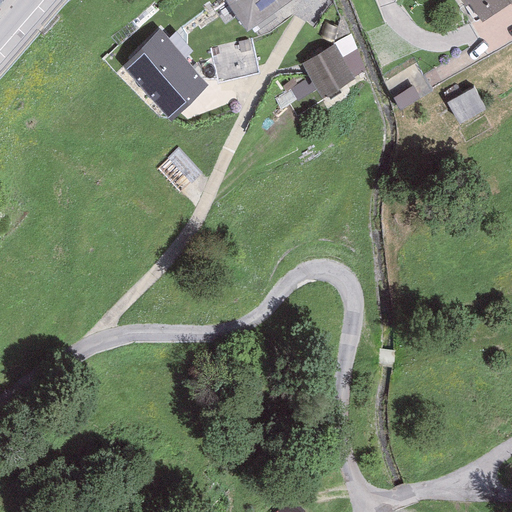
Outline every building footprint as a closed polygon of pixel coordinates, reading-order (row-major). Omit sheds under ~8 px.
[(229,0),(249,29),(259,22),(264,30),(279,20),(275,13),(294,0),(229,0)] [(511,0),(466,0),(468,3),(472,0),(473,0),(486,18),(510,0),(511,0)] [(212,76),(161,27),(125,64),(176,113),(212,76)] [(360,75),(339,40),(306,60),(328,94),(360,75)] [(393,96),(406,115),(435,95),(422,76),(393,96)] [(294,88),(307,112),(322,104),(309,80),(294,88)] [(462,129),(488,116),(477,94),(451,107),(462,129)] [(177,196),(204,182),(188,151),(161,164),(177,196)]
